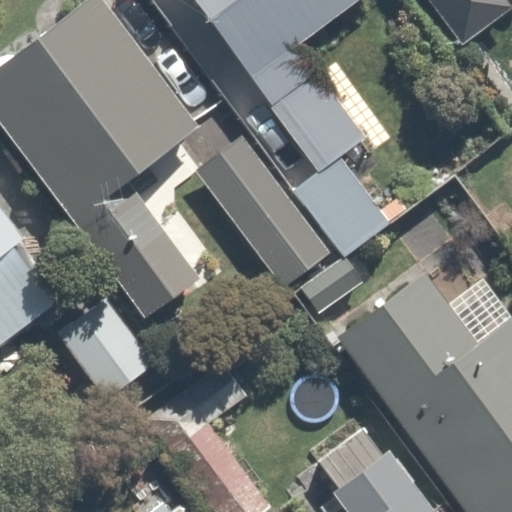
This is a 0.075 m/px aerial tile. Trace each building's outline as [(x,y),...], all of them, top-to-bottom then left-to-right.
[(193,121),(97,0),(77,0),(0,61),(0,134),(133,303),(191,257),(126,174),(193,121)] [(346,0),(184,0),(301,170),(366,125),(301,31),(346,0)] [(431,0),(453,30),(494,0),(431,0)] [(233,125),(180,169),(282,292),(334,248),(233,125)] [(0,197),(0,262),(31,240),(0,197)] [(511,511),(511,312),(508,307),(479,328),(426,257),(326,332),(460,511),(511,511)] [(97,290),(46,332),(105,405),(157,363),(97,290)] [(247,398),(214,352),(143,403),(221,511),(252,511),(272,497),(216,420),(247,398)] [(438,511),(360,416),(296,468),(332,511),(438,511)]
